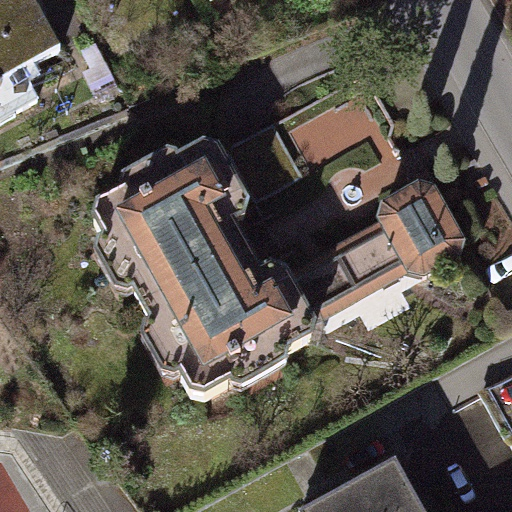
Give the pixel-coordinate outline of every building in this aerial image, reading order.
[(0,0),(0,15),(28,0),(0,0)] [(28,0),(0,15),(0,86),(62,53),(33,0),(28,0)] [(230,153),(251,201),(302,179),(282,131),(230,153)] [(218,153),(106,212),(199,385),(405,275),(414,293),(474,262),(409,141),(316,191),(339,234),(248,283),(219,229),(250,212),(218,153)] [(439,511),(399,445),(291,510),(291,511),(439,511)]
